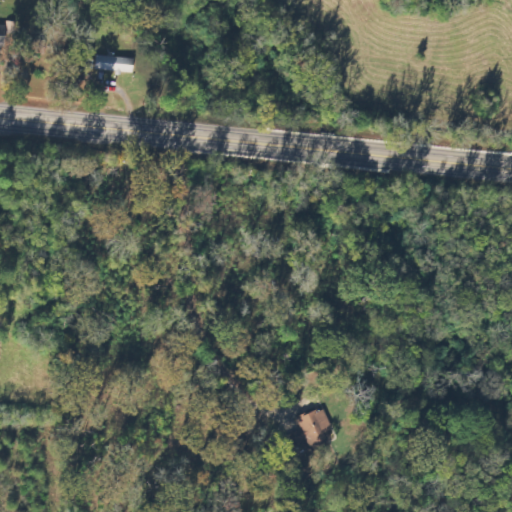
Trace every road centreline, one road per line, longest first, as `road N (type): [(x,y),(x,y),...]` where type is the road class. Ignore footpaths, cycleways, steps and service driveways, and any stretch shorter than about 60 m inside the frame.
road 1 (primary): [(511,168),(0,116)]
road 2 (residential): [(27,119),(14,268),(0,286)]
